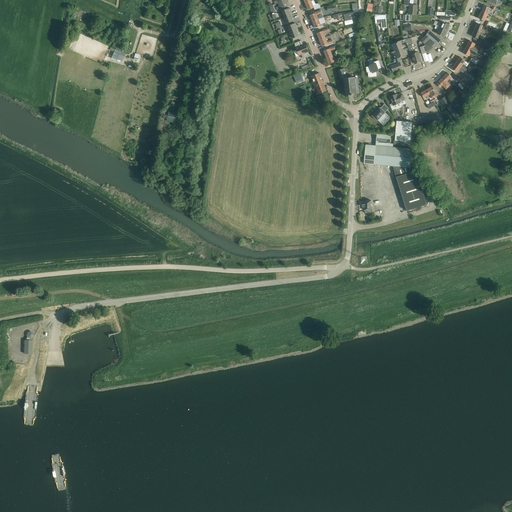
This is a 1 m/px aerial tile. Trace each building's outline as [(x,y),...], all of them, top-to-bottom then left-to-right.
[(276,8),(277,10),(289,5),(286,0),(284,0),(278,2),(278,3),(280,6),(276,8)] [(409,5),(409,14),(416,14),(417,10),(417,5),(413,5),(413,0),(410,0),(410,5),(409,5)] [(315,10),(321,8),(319,3),(313,5),(311,1),(305,3),(308,10),(314,7),(315,10)] [(484,5),(481,12),(487,14),(490,8),(484,5)] [(282,11),(283,15),(282,16),(283,18),(284,17),(292,14),(290,8),(282,11)] [(322,13),(321,10),(315,12),(316,13),(310,15),(313,22),(321,18),(324,17),(322,13)] [(479,18),(485,21),(487,14),(481,12),(479,18)] [(287,23),(290,22),(295,20),(292,14),(284,17),(287,23)] [(321,18),(313,22),(315,28),(321,26),(326,24),(325,22),(324,17),(321,18)] [(443,22),(441,25),(440,24),(440,23),(435,21),(433,24),(436,25),(447,31),(449,29),(450,29),(451,26),(450,26),(450,25),(443,22)] [(298,29),(296,23),(288,26),(290,32),(298,29)] [(482,33),(485,34),(487,31),(482,29),(483,25),(477,23),(474,30),(482,33)] [(437,33),(445,37),(447,31),(436,25),(434,28),(439,31),(437,33)] [(349,33),(350,37),(356,35),(355,31),(353,32),(352,27),(343,30),(345,35),(349,33)] [(327,28),(323,30),(323,31),(317,33),(319,40),(326,37),(324,33),(329,31),(327,28)] [(292,38),(300,35),(298,29),(290,32),(292,38)] [(474,30),(472,36),(478,38),(479,35),(481,36),(482,33),(474,30)] [(430,31),(427,33),(439,43),(441,40),(430,31)] [(425,43),(430,38),(426,35),(421,40),(425,43)] [(319,40),(322,46),(328,44),(333,43),(332,40),(327,42),(326,37),(319,40)] [(404,39),(403,40),(406,50),(408,49),(411,48),(413,44),(411,37),(408,38),(404,39)] [(430,39),(425,45),(420,47),(422,54),(425,53),(424,49),(426,49),(429,52),(433,47),(434,48),(437,45),(433,41),(430,39)] [(478,42),(490,48),(492,45),(489,43),(480,39),(478,42)] [(497,39),(492,49),(493,49),(497,50),(501,41),(499,39),(497,39)] [(310,56),(308,52),(309,52),(306,44),(303,45),(301,40),(295,43),(296,48),(297,50),(294,51),(296,56),(302,54),(302,57),(302,58),(304,59),(305,58),(310,56)] [(394,62),(388,64),(389,68),(389,69),(390,72),(393,71),(393,72),(403,68),(401,63),(399,58),(408,54),(406,50),(403,40),(393,43),(390,44),(395,59),(393,59),(394,62)] [(478,53),(480,50),(474,47),(476,44),(470,41),(466,47),(478,53)] [(111,47),(121,51),(122,48),(119,47),(120,44),(114,42),(111,47)] [(489,56),(488,58),(492,60),(493,58),(497,50),(493,49),(492,49),(490,48),(478,42),(477,45),(481,47),(480,48),(488,51),(491,52),(489,56)] [(334,46),(329,48),(330,48),(324,51),(326,57),(332,55),(331,51),(335,49),(334,46)] [(120,54),(121,51),(111,47),(110,50),(114,52),(111,58),(117,61),(118,59),(122,61),(124,56),(120,54)] [(479,57),(480,54),(478,53),(466,47),(463,53),(469,56),(470,53),(473,55),(479,57)] [(411,54),(413,59),(415,64),(421,61),(418,52),(411,54)] [(329,64),(335,61),(335,62),(340,60),(339,58),(334,59),(332,55),(326,57),(329,64)] [(460,57),(456,63),(466,70),(467,69),(466,68),(467,66),(469,64),(469,63),(467,62),(466,61),(464,60),(460,57)] [(487,59),(483,68),(487,70),(492,61),(487,59)] [(378,60),(373,62),(373,64),(369,65),(370,66),(366,67),(367,72),(368,72),(368,77),(377,76),(376,71),(379,70),(378,69),(381,68),(378,60)] [(456,63),(452,68),(456,71),(457,72),(459,69),(464,73),(466,70),(456,63)] [(344,68),(338,70),(341,79),(343,78),(345,96),(357,95),(357,93),(359,93),(358,78),(355,78),(355,77),(348,78),(344,68)] [(317,88),(319,94),(327,91),(319,73),(311,76),(315,88),(317,88)] [(453,87),(454,88),(457,91),(458,92),(459,90),(452,83),(453,82),(450,79),(452,77),(448,73),(443,77),(453,87)] [(453,87),(443,77),(438,82),(439,82),(436,84),(440,88),(442,86),(443,86),(446,89),(449,87),(451,89),(453,87)] [(476,78),(471,85),(476,89),(480,82),(476,78)] [(429,88),(427,90),(433,101),(435,105),(436,105),(438,104),(436,100),(434,97),(435,97),(438,96),(435,91),(432,86),(429,88)] [(427,90),(421,93),(424,97),(424,98),(426,96),(428,99),(429,98),(431,100),(430,100),(431,103),(427,105),(429,109),(432,107),(435,105),(433,101),(427,90)] [(464,93),(461,95),(466,101),(469,99),(464,93)] [(390,97),(393,105),(400,103),(400,102),(404,100),(402,94),(397,95),(396,95),(395,95),(394,95),(393,95),(391,95),(391,96),(390,97)] [(446,107),(460,125),(464,122),(444,96),(440,100),(445,108),(446,107)] [(460,97),(452,103),(456,107),(463,101),(460,97)] [(464,101),(456,108),(460,112),(468,106),(464,101)] [(373,115),(372,115),(373,116),(377,120),(378,120),(381,123),(388,115),(385,112),(389,108),(384,104),(381,108),(380,107),(380,108),(373,115)] [(168,113),(166,120),(174,122),(176,115),(168,113)] [(440,116),(421,114),(423,122),(425,123),(442,124),(441,122),(440,116)] [(394,140),(394,144),(404,145),(414,146),(415,142),(411,142),(412,122),(396,120),(395,140),(394,140)] [(377,134),(376,142),(390,143),(391,135),(377,134)] [(362,148),(362,156),(365,157),(364,163),(369,164),(374,164),(376,145),(366,144),(365,149),(362,148)] [(376,145),(374,164),(393,166),(407,210),(427,204),(416,170),(411,172),(410,167),(412,149),(393,147),(391,147),(376,145)] [(363,209),(364,209),(364,210),(372,209),(371,200),(363,201),(364,204),(363,204),(363,209)] [(31,354),(32,340),(30,340),(30,338),(33,337),(34,335),(33,333),(31,331),(28,332),(27,335),(28,337),(26,340),(25,340),(24,353),(31,354)]
